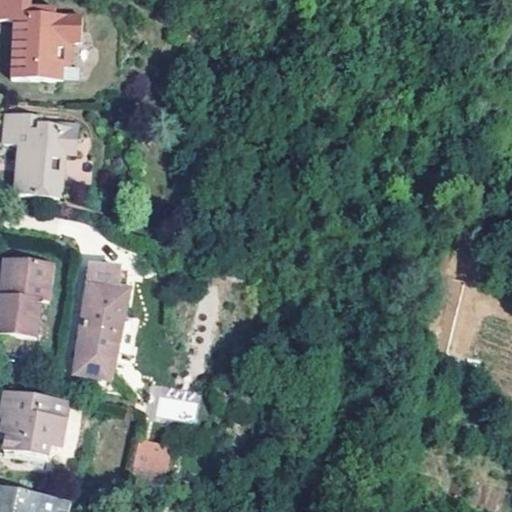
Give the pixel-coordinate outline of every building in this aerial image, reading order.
[(21,40),(16,40),(13,84),(82,88),(83,75),(75,73),(76,48),(84,48),(85,22),(57,21),(57,12),(32,11),(32,0),(0,0),(0,23),(16,25),(22,25),(21,40)] [(316,90),(314,103),(331,106),(333,93),(316,90)] [(8,118),(6,148),(22,150),(18,200),(60,204),(65,161),(76,161),(81,132),(61,128),(60,135),(42,133),(43,125),(8,118)] [(6,261),(2,299),(8,299),(13,262),(6,261)] [(56,269),(13,262),(8,299),(2,299),(0,311),(0,337),(38,342),(43,305),(51,306),(56,269)] [(111,384),(130,295),(121,294),(121,275),(90,271),(76,378),(111,384)] [(1,420),(2,421),(10,422),(7,437),(4,455),(46,462),(48,450),(61,453),(70,405),(5,394),(1,420)] [(195,422),(198,402),(159,396),(156,416),(195,422)] [(10,422),(2,421),(0,433),(0,435),(7,437),(10,422)] [(166,476),(171,446),(137,439),(131,469),(166,476)] [(0,511),(65,511),(67,506),(0,490),(0,511)]
